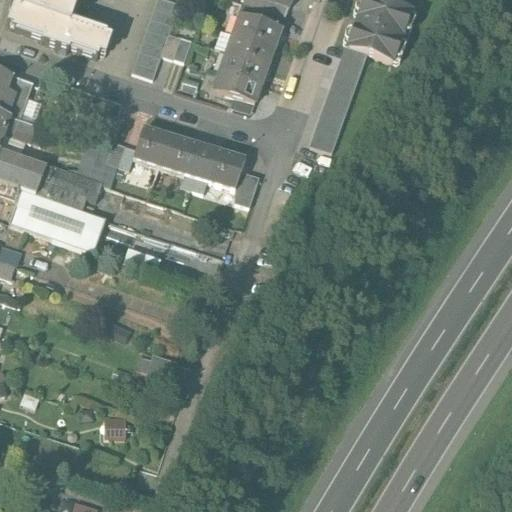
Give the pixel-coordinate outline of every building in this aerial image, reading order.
[(15,0),(11,12),(21,15),(68,31),(69,27),(76,7),(74,6),(76,0),(15,0)] [(292,0),(250,0),(288,13),(292,0)] [(388,0),(363,0),(362,4),(364,5),(364,4),(384,11),(388,0)] [(158,2),(131,78),(152,85),(179,9),(158,2)] [(384,11),(364,4),(364,5),(356,27),(358,28),(356,35),(354,34),(346,56),(346,57),(366,64),(391,73),(410,20),(384,11)] [(284,24),(242,10),(238,21),(280,36),(284,24)] [(68,31),(21,15),(14,36),(45,47),(44,50),(69,59),(70,56),(95,65),(104,39),(69,27),(68,31)] [(280,36),(238,21),(232,41),(273,55),(280,36)] [(168,40),(161,62),(172,66),(172,65),(180,44),(168,40)] [(273,55),(232,41),(225,59),(266,74),(273,55)] [(180,44),(172,65),(183,68),(190,48),(180,44)] [(344,55),(308,157),(330,165),(366,64),(346,57),(346,56),(344,55)] [(266,74),(225,59),(211,98),(253,112),(266,74)] [(20,73),(0,65),(0,78),(16,84),(20,73)] [(16,84),(0,78),(0,120),(19,128),(33,90),(16,84)] [(19,128),(0,120),(0,144),(2,139),(29,148),(37,134),(19,128)] [(169,142),(143,133),(135,155),(132,165),(158,174),(169,142)] [(195,151),(169,142),(158,174),(184,183),(195,151)] [(184,183),(180,194),(191,198),(198,177),(206,155),(195,151),(184,183)] [(126,152),(119,173),(128,176),(132,165),(135,155),(126,152)] [(217,158),(206,155),(198,177),(209,181),(217,158)] [(245,168),(217,158),(209,181),(198,177),(191,198),(202,202),(206,190),(234,200),(238,189),(240,182),(245,168)] [(29,183),(0,173),(0,188),(31,200),(65,212),(70,198),(51,191),(52,190),(29,182),(29,183)] [(257,187),(240,182),(238,189),(241,190),(235,212),(248,216),(257,187)] [(31,200),(0,189),(0,204),(14,209),(15,207),(27,211),(31,200)] [(39,228),(13,219),(9,231),(35,240),(39,228)] [(126,343),(129,332),(109,325),(106,336),(126,343)] [(140,357),(133,381),(168,391),(176,367),(140,357)] [(124,444),(124,424),(108,425),(109,444),(124,444)]
